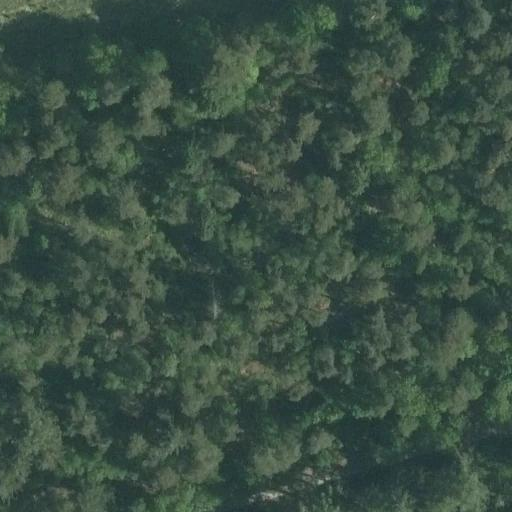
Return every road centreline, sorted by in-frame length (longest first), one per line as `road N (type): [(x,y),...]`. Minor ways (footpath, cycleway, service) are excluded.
road 1 (track): [(162,511),(511,415)]
road 2 (track): [(278,0),(0,64)]
